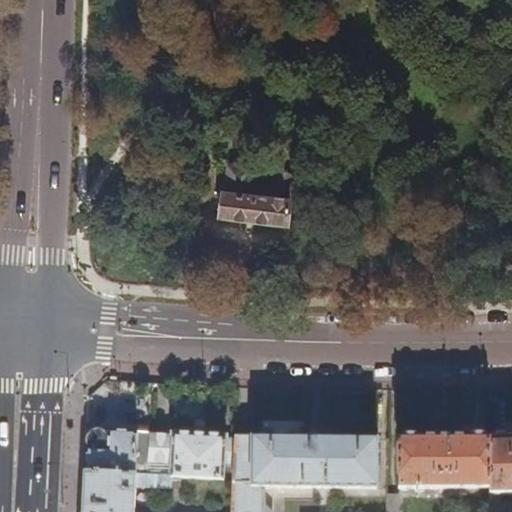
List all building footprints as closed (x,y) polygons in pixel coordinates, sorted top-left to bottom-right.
[(201,152),(216,153),(219,126),(204,124),(201,152)] [(297,151),(314,153),(316,129),(300,127),(297,151)] [(217,216),(289,226),(293,198),(292,198),(295,172),(277,170),(274,195),(256,192),(259,167),(227,162),(224,188),(222,187),(217,216)] [(86,450),(84,452),(83,476),(147,478),(147,465),(149,438),(149,435),(136,435),(136,433),(107,433),(105,435),(97,432),(92,433),(89,436),(87,438),(86,441),(86,450)] [(172,440),(149,438),(147,465),(166,466),(166,462),(171,462),(170,479),(172,479),(223,482),(224,465),(225,442),(225,439),(172,436),(172,440)] [(377,441),(235,439),(235,442),(234,465),(233,481),(232,511),(267,511),(263,509),(263,488),(375,490),(377,441)] [(511,440),(488,441),(489,490),(489,497),(511,496),(511,440)] [(387,441),(377,441),(375,490),(386,491),(387,441)] [(489,490),(488,441),(398,442),(398,491),(489,490)] [(235,442),(225,442),(224,465),(234,465),(235,442)] [(147,478),(83,476),(81,511),(134,511),(135,491),(158,491),(158,490),(171,491),(172,479),(170,479),(147,478)] [(398,511),(398,497),(386,496),(385,511),(398,511)]
